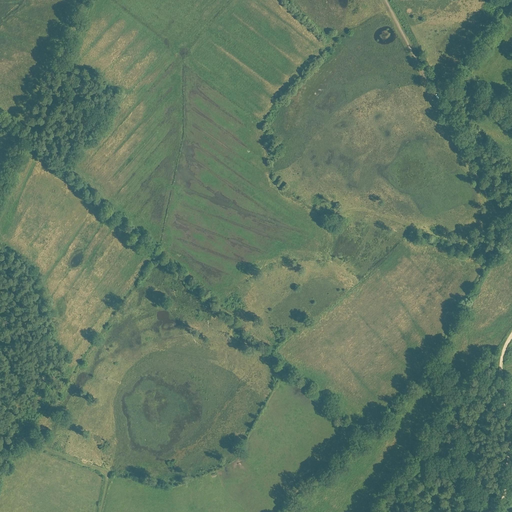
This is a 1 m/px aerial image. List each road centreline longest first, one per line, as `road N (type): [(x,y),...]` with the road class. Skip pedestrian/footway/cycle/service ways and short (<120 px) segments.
road 1 (track): [(511,244),(385,0)]
road 2 (track): [(87,0),(0,192)]
road 3 (track): [(490,511),(506,486),(500,372),(511,336)]
road 4 (track): [(503,225),(452,240),(361,211),(330,219)]
road 5 (track): [(0,427),(103,471),(101,511)]
